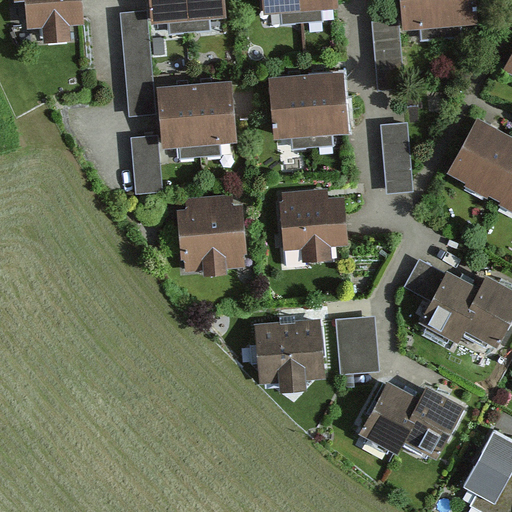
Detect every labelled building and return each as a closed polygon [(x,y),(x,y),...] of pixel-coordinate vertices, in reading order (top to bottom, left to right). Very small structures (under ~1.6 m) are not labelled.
[(83,20),(81,0),(24,0),(26,22),(41,21),(43,38),(70,36),(69,20),(83,20)] [(224,0),(150,0),(152,17),(169,16),(170,31),(211,28),(210,13),(226,12),(224,0)] [(301,0),(264,0),(265,9),(282,7),(283,21),(303,19),(301,0)] [(337,0),(301,0),(303,19),(322,17),(321,3),(337,2),(337,0)] [(438,0),(403,0),(405,24),(422,22),(423,36),(441,35),(438,0)] [(473,0),(438,0),(441,35),(460,33),(459,18),(475,17),(473,0)] [(146,8),(121,11),(132,114),(156,111),(150,55),(165,54),(163,37),(150,38),(146,8)] [(398,17),(372,19),(379,86),(405,84),(398,17)] [(511,45),(503,62),(511,67),(511,45)] [(343,68),(304,71),(310,144),(334,143),(333,127),(347,126),(343,68)] [(304,71),(269,74),(274,134),(291,132),(292,146),(310,144),(304,71)] [(231,76),(196,79),(202,154),(221,152),(220,137),(235,136),(231,76)] [(196,79),(158,82),(163,144),(179,142),(180,155),(202,154),(196,79)] [(511,132),(480,115),(450,170),(511,203),(511,132)] [(388,193),(413,190),(406,121),(381,123),(388,193)] [(158,133),(132,136),(137,191),(163,188),(158,133)] [(284,198),(281,198),(285,247),(302,245),(303,258),(333,256),(332,242),(348,241),(344,194),(328,195),(327,188),(283,191),(284,198)] [(187,206),(181,206),(185,270),(204,269),(204,272),(227,270),(227,266),(244,265),(240,202),(232,203),(231,191),(186,194),(187,206)] [(476,297),(417,264),(404,288),(429,303),(415,328),(448,346),(456,332),(476,297)] [(511,308),(511,299),(484,284),(476,297),(456,332),(488,350),(511,308)] [(375,314),(335,317),(340,373),(379,369),(375,314)] [(320,317),(254,322),(259,380),(279,379),(280,387),(306,385),(305,375),(324,373),(320,317)] [(417,406),(385,388),(357,436),(389,454),(417,406)] [(457,410),(425,392),(398,441),(429,459),(457,410)] [(469,498),(494,511),(511,511),(511,510),(511,438),(493,428),(463,481),(474,488),(469,498)]
